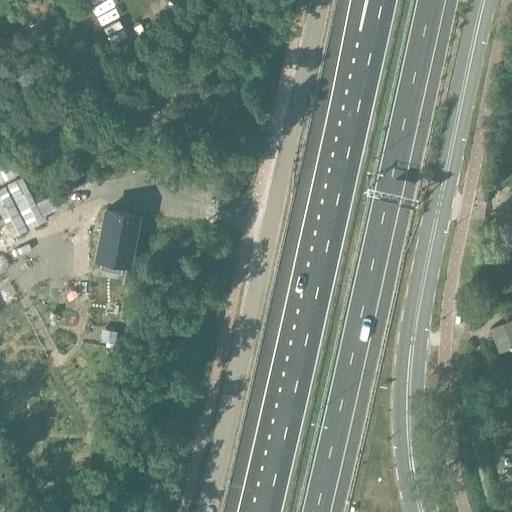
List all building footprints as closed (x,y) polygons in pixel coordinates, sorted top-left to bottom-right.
[(82,8),(67,15),(78,36),(93,29),(82,8)] [(96,61),(92,52),(80,58),(85,67),(96,61)] [(108,58),(89,68),(98,83),(116,73),(108,58)] [(11,158),(0,163),(0,177),(17,169),(11,158)] [(33,227),(43,222),(21,179),(11,184),(33,227)] [(23,231),(1,188),(0,188),(0,207),(14,236),(23,231)] [(120,267),(121,261),(127,262),(137,214),(105,208),(96,256),(102,258),(101,263),(120,267)] [(511,310),(511,311),(511,317),(491,326),(500,349),(510,345),(510,346),(511,345),(511,310)] [(19,511),(15,503),(0,511),(19,511)]
